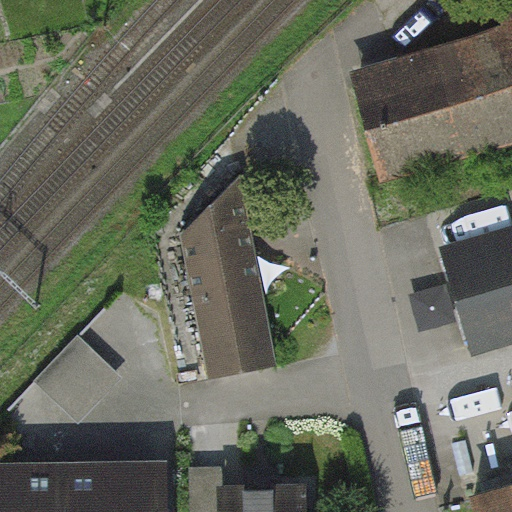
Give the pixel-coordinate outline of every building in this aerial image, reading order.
[(511,33),(356,76),(386,182),(511,147),(511,33)] [(240,184),(184,241),(212,388),(277,375),(240,184)] [(511,220),(442,240),(475,356),(511,345),(511,220)] [(84,420),(122,376),(83,342),(45,385),(84,420)] [(0,459),(0,511),(179,511),(179,459),(0,459)] [(222,486),(221,511),(320,511),(321,488),(222,486)] [(511,511),(511,488),(479,498),(482,511),(511,511)]
